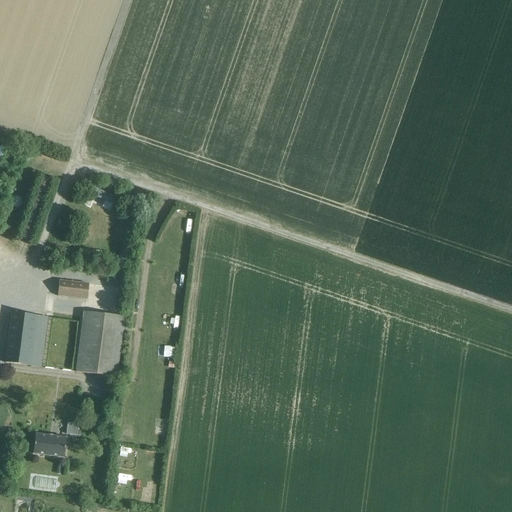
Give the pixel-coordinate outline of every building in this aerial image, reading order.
[(34,200),(45,202),(50,176),(39,174),(34,200)] [(96,189),(93,195),(104,200),(102,207),(109,210),(112,203),(115,197),(96,189)] [(180,229),(191,229),(192,220),(181,219),(180,229)] [(128,237),(128,227),(115,226),(115,236),(128,237)] [(100,251),(101,242),(91,240),(90,249),(100,251)] [(88,300),(89,284),(61,281),(59,297),(88,300)] [(166,283),(166,294),(178,293),(178,283),(166,283)] [(117,378),(125,317),(85,312),(77,372),(117,378)] [(41,368),(48,318),(12,313),(5,363),(41,368)] [(169,389),(172,378),(160,374),(157,385),(169,389)] [(77,435),(79,424),(69,423),(67,434),(77,435)] [(163,444),(166,429),(150,425),(146,440),(163,444)] [(125,426),(121,432),(131,439),(135,434),(125,426)] [(64,459),(67,438),(36,434),(33,455),(64,459)] [(127,459),(129,448),(119,446),(116,457),(127,459)] [(148,451),(147,457),(161,459),(162,453),(148,451)] [(117,470),(114,487),(125,488),(128,472),(117,470)] [(160,479),(148,478),(147,486),(159,487),(160,479)]
